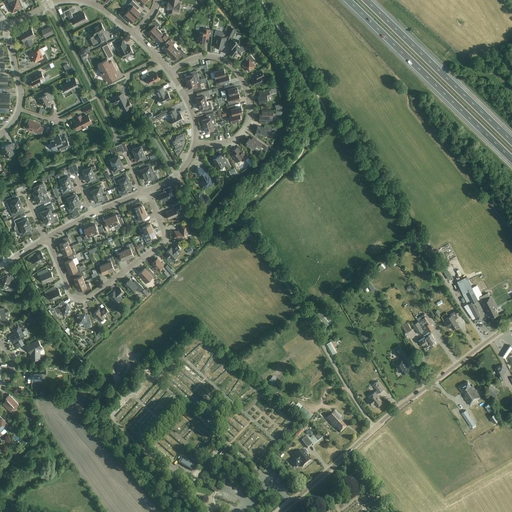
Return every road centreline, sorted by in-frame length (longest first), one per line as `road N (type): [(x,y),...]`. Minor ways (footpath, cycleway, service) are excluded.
road 1 (tertiary): [(280,511),(394,411),(511,325)]
road 2 (motorway): [(347,0),(511,160)]
road 3 (residential): [(47,238),(69,290),(88,298),(163,243),(148,190)]
road 4 (motorway): [(511,142),(366,0)]
road 5 (residential): [(195,142),(226,142),(244,128),(247,89),(217,57),(191,59),(170,73)]
road 6 (track): [(345,119),(425,248)]
